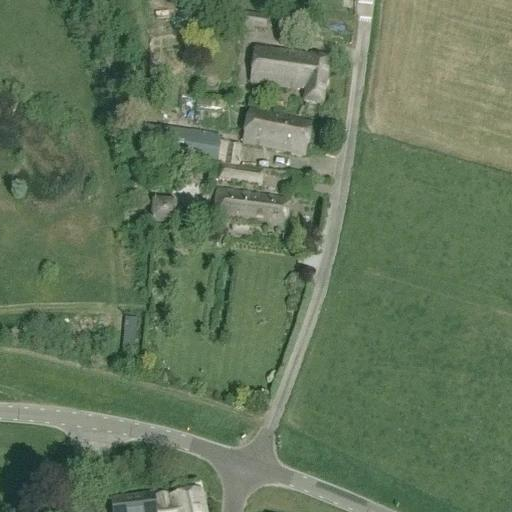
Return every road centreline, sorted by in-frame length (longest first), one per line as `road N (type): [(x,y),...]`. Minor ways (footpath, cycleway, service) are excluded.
road 1 (unclassified): [(252,467),(337,211),(364,0)]
road 2 (tertiary): [(252,467),(109,426)]
road 3 (tertiary): [(370,511),(252,467)]
